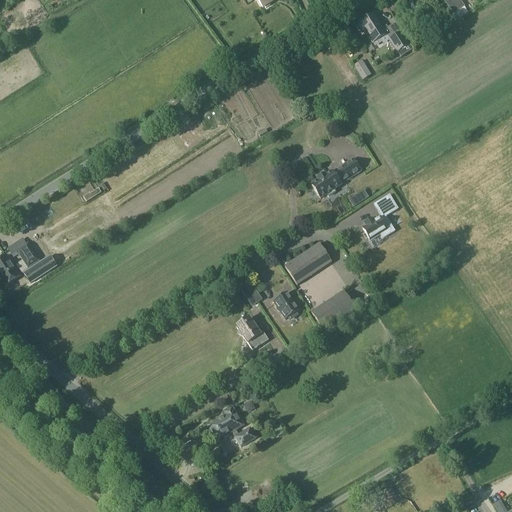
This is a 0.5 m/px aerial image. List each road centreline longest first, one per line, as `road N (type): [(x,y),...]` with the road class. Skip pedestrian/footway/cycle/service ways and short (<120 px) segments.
road 1 (tertiary): [(0,220),(345,0)]
road 2 (unknown): [(67,384),(287,246)]
road 3 (unclassified): [(315,511),(511,398)]
road 4 (unknown): [(153,511),(0,380)]
road 5 (tertiary): [(141,449),(0,324)]
road 6 (unclassified): [(141,449),(269,369)]
